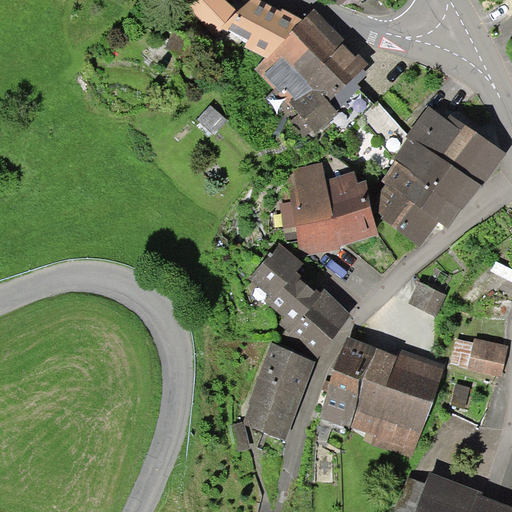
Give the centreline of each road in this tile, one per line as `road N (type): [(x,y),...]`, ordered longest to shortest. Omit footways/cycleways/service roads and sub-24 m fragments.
road 1 (residential): [(511,194),(405,269),(333,345),(278,511)]
road 2 (tertiary): [(135,511),(175,414),(178,376),(168,328),(151,304),(94,280),(0,298)]
road 3 (tertiary): [(306,0),(401,38),(457,26)]
